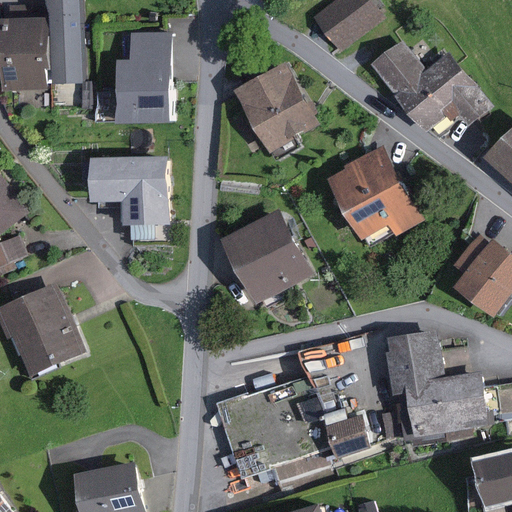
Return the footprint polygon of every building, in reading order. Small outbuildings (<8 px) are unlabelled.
[(388,16),(375,0),(339,0),(318,17),(346,51),(388,16)] [(64,90),(61,19),(32,21),(32,6),(10,7),(11,30),(19,29),(22,91),(64,90)] [(61,7),(61,19),(64,90),(101,89),(98,6),(61,7)] [(186,124),(181,33),(142,35),(143,62),(132,63),(136,127),(186,124)] [(439,67),(409,35),(377,65),(438,130),(460,110),(480,131),(509,104),(457,49),(439,67)] [(331,125),(295,69),(249,93),(283,152),(331,125)] [(435,220),(389,143),(337,174),(353,201),(346,204),(377,255),(435,220)] [(511,143),(500,157),(511,168),(511,143)] [(187,242),(181,155),(106,160),(109,208),(131,206),(134,246),(187,242)] [(0,242),(38,211),(0,165),(0,242)] [(325,276),(288,208),(234,237),(271,305),(325,276)] [(506,320),(511,311),(511,250),(486,233),(462,267),(475,277),(468,288),(490,302),(487,307),(506,320)] [(0,274),(2,277),(37,257),(27,239),(0,253),(0,274)] [(99,360),(68,286),(9,311),(22,341),(30,338),(48,382),(99,360)] [(455,378),(447,331),(399,339),(401,353),(416,440),(498,426),(489,372),(455,378)] [(416,440),(401,353),(387,355),(381,333),(309,352),(315,377),(226,402),(250,475),(338,455),(416,440)] [(511,507),(511,458),(487,465),(498,511),(511,507)] [(156,511),(148,464),(86,474),(93,511),(156,511)] [(0,511),(23,511),(0,482),(0,511)]
